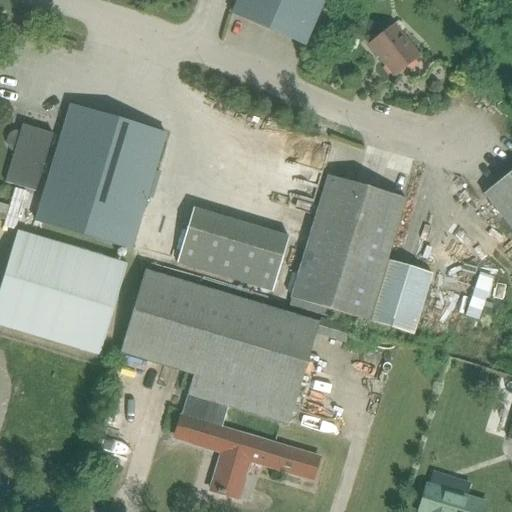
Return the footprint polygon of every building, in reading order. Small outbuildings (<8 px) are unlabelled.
[(304,46),(323,0),(236,0),(230,14),(304,46)] [(393,77),(418,57),(393,25),(368,46),(393,77)] [(130,250),(166,135),(69,107),(34,222),(130,250)] [(21,126),(4,183),(35,192),(52,135),(21,126)] [(511,172),(484,196),(511,230),(511,172)] [(405,200),(328,177),(290,299),(367,322),(386,261),(405,200)] [(192,210),(176,264),(272,293),(289,238),(192,210)] [(17,233),(0,289),(0,326),(100,356),(127,265),(17,233)] [(367,322),(412,336),(431,275),(386,261),(367,322)] [(472,263),(459,308),(474,313),(488,267),(472,263)] [(287,426),(315,335),(319,324),(145,271),(120,354),(195,376),(175,439),(222,454),(211,491),(238,500),(249,462),(311,481),(318,459),(221,429),(227,408),(287,426)] [(482,511),(485,504),(426,486),(417,511),(482,511)]
